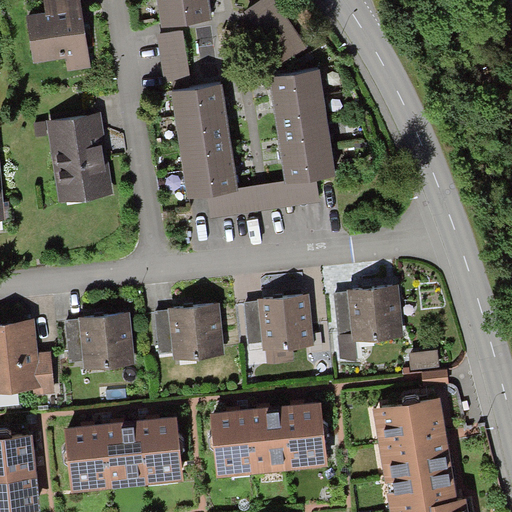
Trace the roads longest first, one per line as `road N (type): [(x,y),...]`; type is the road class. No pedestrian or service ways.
road 1 (residential): [(155,267),(414,240),(458,227)]
road 2 (residential): [(155,267),(117,0)]
road 3 (secondary): [(458,227),(405,105),(345,0)]
road 4 (secondary): [(511,431),(458,227)]
road 5 (residential): [(0,283),(155,267)]
